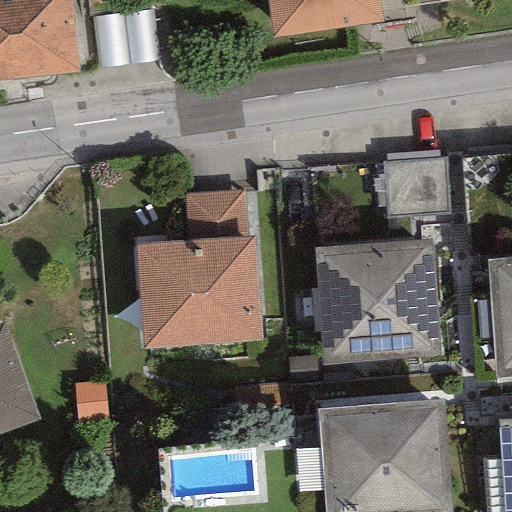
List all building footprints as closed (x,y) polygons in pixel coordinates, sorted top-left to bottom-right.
[(0,0),(0,80),(76,73),(68,0),(0,0)] [(380,24),(376,0),(266,0),(272,39),(380,24)] [(251,237),(244,237),(241,190),(180,195),(185,241),(133,245),(141,351),(258,342),(251,237)] [(429,240),(312,249),(315,289),(308,289),(312,333),(319,333),(321,367),(439,358),(429,240)] [(511,257),(484,259),(492,378),(511,376),(511,257)] [(1,324),(0,323),(0,435),(38,422),(1,324)] [(442,400),(315,409),(321,511),(426,511),(450,510),(442,400)] [(511,511),(511,420),(496,421),(502,511),(511,511)]
